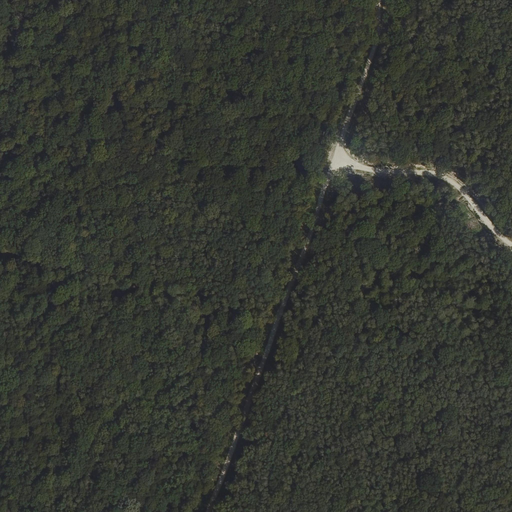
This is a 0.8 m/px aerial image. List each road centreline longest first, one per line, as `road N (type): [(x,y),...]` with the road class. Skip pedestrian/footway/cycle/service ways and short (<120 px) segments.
road 1 (track): [(378,0),(384,16),(337,166),(212,511)]
road 2 (track): [(0,247),(282,319)]
road 3 (track): [(337,166),(449,182),(511,242)]
